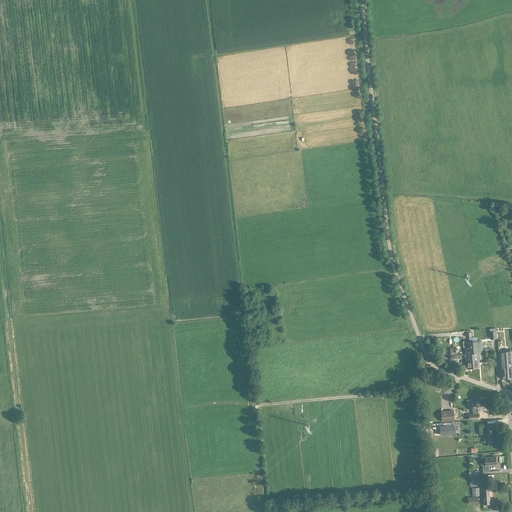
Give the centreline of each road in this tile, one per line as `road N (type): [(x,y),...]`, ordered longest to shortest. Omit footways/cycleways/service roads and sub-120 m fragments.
road 1 (unclassified): [(507,392),(435,366),(416,328),(389,250),(360,0)]
road 2 (track): [(266,511),(257,405),(407,394),(414,372),(431,362)]
road 3 (track): [(29,511),(0,249)]
